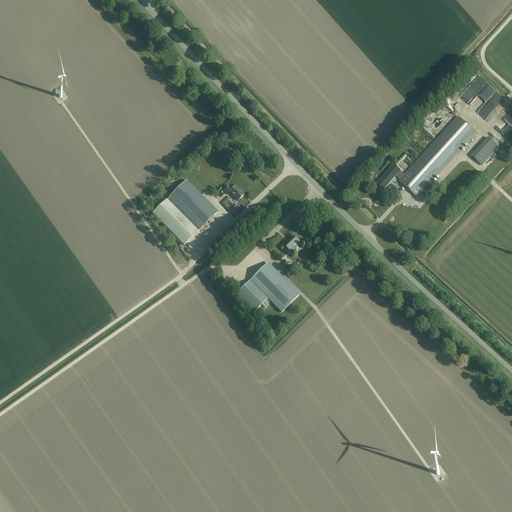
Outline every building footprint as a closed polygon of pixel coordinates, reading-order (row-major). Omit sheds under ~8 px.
[(474,80),(480,86),(483,83),(477,77),(474,80)] [(487,84),(480,91),(486,96),(493,89),(487,84)] [(488,102),(493,108),(501,100),(496,95),(488,102)] [(476,109),(480,101),(476,99),(472,106),(476,109)] [(504,112),(505,113),(503,116),(511,123),(511,114),(506,109),(504,112)] [(429,114),(420,123),(434,137),(437,133),(426,122),(432,117),(429,114)] [(418,198),(423,192),(432,182),(476,134),(458,117),(405,175),(401,179),(399,181),(418,198)] [(494,139),(506,147),(510,142),(498,134),(494,139)] [(469,156),(481,167),(497,148),(485,137),(469,156)] [(403,159),(398,164),(405,171),(410,165),(403,159)] [(396,175),(401,179),(405,175),(400,171),(394,165),(382,177),(389,183),(396,175)] [(153,213),(183,245),(217,212),(187,180),(153,213)] [(228,185),(224,190),(228,195),(230,193),(237,201),(244,195),(238,189),(239,189),(235,185),(232,189),(228,185)] [(285,247),(291,253),(300,244),(294,238),(285,247)] [(281,312),(299,295),(268,264),(237,294),(254,312),(261,305),(264,308),(271,301),(281,312)]
